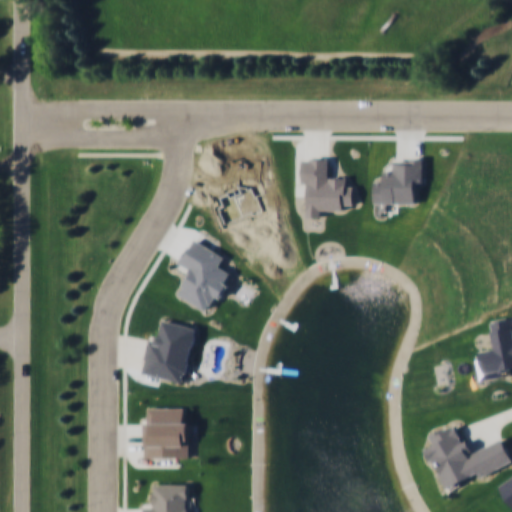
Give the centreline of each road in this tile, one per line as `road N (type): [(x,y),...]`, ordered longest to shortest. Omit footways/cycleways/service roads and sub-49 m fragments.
road 1 (residential): [(25,511),(24,0)]
road 2 (residential): [(101,511),(104,317),(172,190),(179,116)]
road 3 (residential): [(511,120),(179,116)]
road 4 (residential): [(25,135),(145,135),(179,116)]
road 5 (residential): [(179,116),(151,106),(24,106)]
